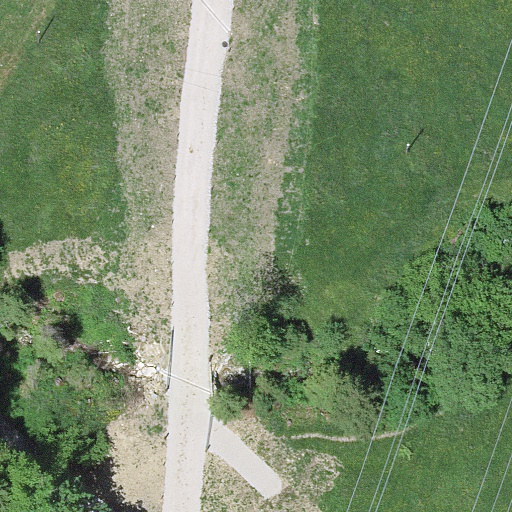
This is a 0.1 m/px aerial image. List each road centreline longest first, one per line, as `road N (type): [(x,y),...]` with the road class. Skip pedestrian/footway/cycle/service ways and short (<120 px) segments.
road 1 (track): [(212,0),(190,234),(179,511)]
road 2 (track): [(0,433),(91,511)]
